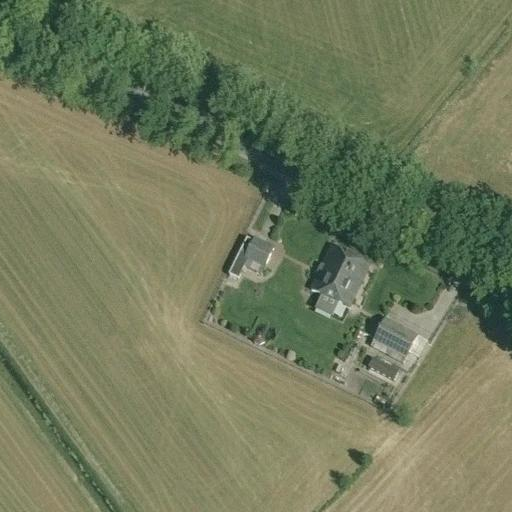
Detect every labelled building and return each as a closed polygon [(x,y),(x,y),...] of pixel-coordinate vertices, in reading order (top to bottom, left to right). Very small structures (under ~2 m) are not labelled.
[(263,277),(276,250),(255,240),(253,243),(247,241),(228,281),(248,292),(253,283),(243,277),(247,271),(255,276),(256,273),(263,277)] [(371,268),(333,250),(313,293),(351,311),(371,268)] [(468,294),(464,301),(470,303),(473,296),(468,294)] [(404,306),(399,315),(419,327),(424,318),(404,306)] [(376,342),(408,359),(420,337),(388,321),(376,342)] [(398,373),(374,360),(369,369),(393,383),(398,373)]
